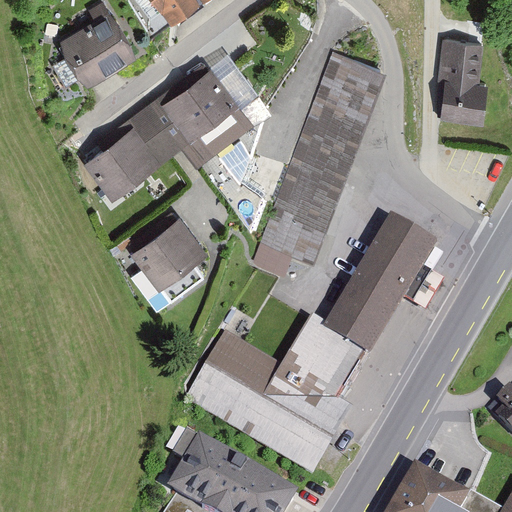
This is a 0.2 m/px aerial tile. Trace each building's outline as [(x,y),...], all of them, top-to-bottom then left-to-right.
[(189,0),(155,0),(168,16),(189,0)] [(84,80),(130,51),(107,13),(100,2),(88,10),(94,21),(59,42),(62,46),(59,48),(63,55),(49,64),(63,86),(80,75),(83,80),(84,80)] [(454,80),(450,115),(490,119),(494,81),(487,80),(492,40),(453,37),(448,79),(454,80)] [(305,260),(377,70),(329,52),(258,242),(305,260)] [(179,145),(191,162),(245,121),(230,101),(206,69),(187,84),(163,102),(152,110),(179,145)] [(175,147),(179,145),(152,110),(140,119),(167,154),(169,152),(175,147)] [(167,154),(140,119),(128,128),(149,156),(155,163),(167,154)] [(128,128),(105,146),(85,160),(109,192),(130,176),(127,172),(149,156),(128,128)] [(174,262),(196,246),(175,218),(169,223),(164,216),(142,233),(146,239),(132,250),(156,282),(177,266),(174,262)] [(294,369),(350,404),(374,361),(382,365),(417,306),(436,274),(449,252),(401,221),(338,326),(323,317),(294,369)] [(436,274),(417,306),(426,320),(445,288),(436,274)] [(185,402),(314,482),(354,415),(350,404),(294,369),(225,337),(185,402)] [(495,417),(511,434),(511,396),(506,390),(495,401),(503,409),(495,417)] [(281,511),(290,498),(197,442),(184,434),(171,456),(184,464),(169,488),(175,492),(162,511),(281,511)] [(455,511),(463,499),(462,498),(412,469),(387,511),(455,511)] [(501,511),(466,491),(462,498),(463,499),(455,511),(501,511)] [(511,511),(511,496),(502,511),(511,511)]
